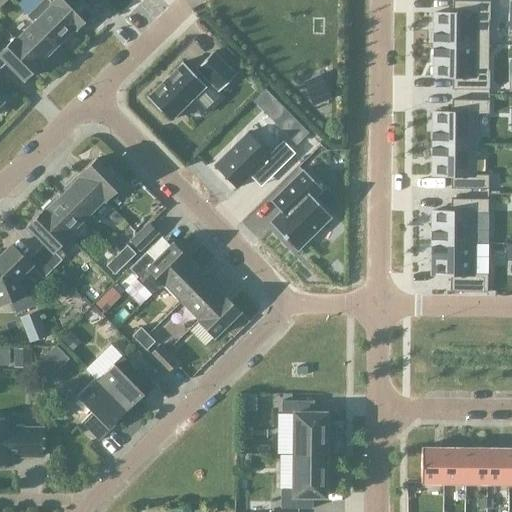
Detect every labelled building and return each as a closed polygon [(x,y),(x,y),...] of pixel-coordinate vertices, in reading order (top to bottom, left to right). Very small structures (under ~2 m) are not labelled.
[(47,0),(41,0),(26,15),(33,23),(33,22),(55,45),(65,36),(66,38),(75,28),(50,2),(47,0)] [(47,0),(50,2),(75,28),(91,13),(78,0),(47,0)] [(431,34),(431,41),(433,41),(432,45),(489,45),(487,45),(488,20),(489,20),(489,1),(452,1),(452,13),(433,13),(433,34),(431,34)] [(46,54),(55,45),(33,22),(15,40),(39,65),(48,56),(46,54)] [(15,40),(14,38),(0,51),(0,67),(5,63),(23,80),(39,65),(15,40)] [(431,49),(431,56),(432,56),(432,77),(451,77),(451,89),(488,89),(488,70),(487,70),(487,46),(489,46),(489,45),(432,45),(432,49),(431,49)] [(182,62),(146,97),(169,121),(205,86),(203,84),(208,80),(218,91),(235,74),(213,51),(196,68),(199,71),(194,75),(182,62)] [(430,132),(430,140),(432,140),(432,144),(474,144),(474,114),(488,114),(488,100),(451,100),(451,112),(432,112),(432,132),(430,132)] [(247,132),(213,166),(235,189),(263,161),(274,173),(294,153),(282,141),(269,154),(247,132)] [(430,147),(430,155),(431,155),(431,176),(450,176),(450,188),(487,188),(487,175),(474,175),(474,144),(432,144),(432,147),(430,147)] [(103,199),(102,199),(104,201),(115,190),(118,193),(126,185),(108,167),(105,170),(95,159),(79,174),(103,199)] [(282,210),(269,223),(296,250),(330,217),(312,199),(321,190),(302,170),(270,202),(271,203),(273,201),(282,210)] [(84,217),(102,199),(103,199),(79,174),(70,183),(71,185),(61,194),(84,217)] [(65,235),(67,234),(84,217),(61,194),(53,203),(51,201),(41,211),(65,235)] [(429,231),(429,239),(430,239),(430,243),(473,243),(474,213),(487,213),(487,199),(450,198),(450,211),(431,211),(431,231),(429,231)] [(68,236),(67,234),(65,235),(41,211),(26,226),(43,243),(35,252),(51,270),(66,255),(57,246),(68,236)] [(116,214),(100,221),(109,239),(125,232),(116,214)] [(139,250),(156,233),(147,224),(130,241),(139,250)] [(146,252),(129,268),(137,277),(135,279),(150,295),(161,284),(162,285),(163,283),(187,259),(172,243),(154,260),(146,252)] [(429,246),(429,254),(430,254),(430,275),(449,275),(449,291),(486,292),(487,274),(473,273),(473,243),(430,243),(430,246),(429,246)] [(51,270),(35,252),(26,260),(11,245),(0,255),(0,276),(10,301),(15,313),(27,308),(22,296),(23,296),(16,279),(30,266),(42,278),(51,270)] [(128,261),(135,254),(126,245),(119,252),(128,261)] [(114,275),(128,261),(119,252),(105,266),(114,275)] [(181,301),(204,279),(195,270),(196,268),(187,259),(163,283),(181,301)] [(0,304),(10,301),(0,276),(0,304)] [(199,320),(223,296),(214,286),(213,288),(204,279),(181,301),(198,319),(199,320)] [(199,320),(198,319),(197,321),(213,337),(239,311),(223,296),(199,320)] [(44,335),(39,322),(33,324),(29,314),(19,318),(28,341),(44,335)] [(138,343),(147,334),(140,327),(131,335),(138,343)] [(138,343),(145,350),(154,341),(147,334),(138,343)] [(149,354),(166,371),(175,362),(158,345),(149,354)] [(95,381),(124,410),(140,394),(143,397),(155,385),(137,366),(135,369),(121,356),(95,381)] [(306,366),(296,366),(296,374),(306,374),(306,366)] [(124,410),(95,381),(93,379),(76,395),(92,411),(80,423),(98,441),(111,429),(108,426),(124,410)] [(313,401),(281,400),(281,414),(293,414),(293,454),(324,455),(325,413),(313,413),(313,401)] [(41,456),(42,428),(10,428),(10,419),(0,418),(0,464),(10,465),(10,456),(41,456)] [(443,448),(420,447),(420,483),(443,483),(443,448)] [(465,448),(443,448),(443,483),(464,484),(465,448)] [(486,448),(465,448),(464,484),(486,484),(486,448)] [(508,448),(486,448),(486,484),(507,484),(508,448)] [(292,489),(280,489),(280,508),(312,509),(312,497),(324,497),(324,455),(293,454),(292,489)]
